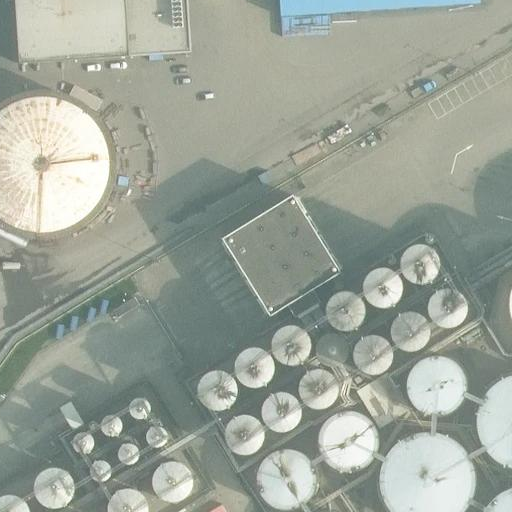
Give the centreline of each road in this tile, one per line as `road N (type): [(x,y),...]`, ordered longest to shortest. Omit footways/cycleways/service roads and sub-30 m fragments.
road 1 (unknown): [(183,193),(147,147),(91,101),(0,70)]
road 2 (unknown): [(262,0),(276,144)]
